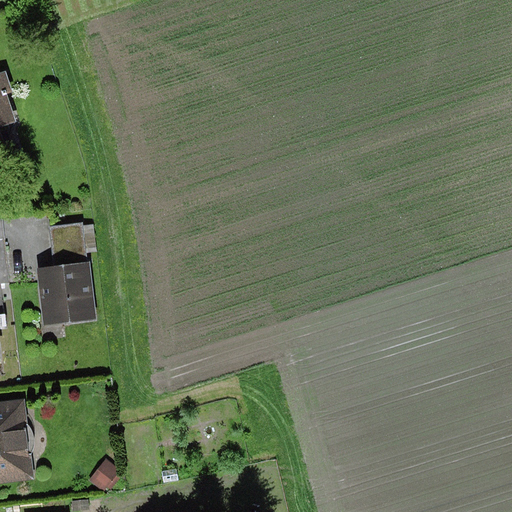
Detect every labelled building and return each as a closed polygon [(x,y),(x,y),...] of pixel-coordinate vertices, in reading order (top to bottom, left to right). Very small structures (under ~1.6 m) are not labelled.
[(9,63),(0,65),(0,125),(25,119),(9,63)] [(87,226),(58,229),(62,267),(52,268),(58,325),(97,320),(87,226)] [(0,361),(11,360),(0,258),(0,361)] [(0,488),(43,487),(40,402),(0,403),(0,488)] [(111,469),(99,485),(111,494),(123,479),(111,469)]
